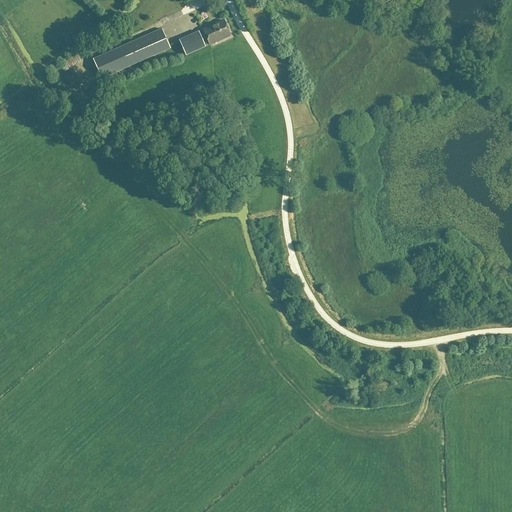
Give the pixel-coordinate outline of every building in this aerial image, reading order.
[(223,21),(202,31),(203,31),(198,33),(179,41),(185,56),(205,48),(204,47),(209,45),(209,46),(230,37),(223,21)] [(101,80),(170,49),(161,30),(92,61),(101,80)] [(81,61),(76,54),(53,70),(57,77),(81,61)] [(71,81),(63,88),(76,102),(84,95),(71,81)] [(98,94),(83,105),(93,117),(108,105),(98,94)]
